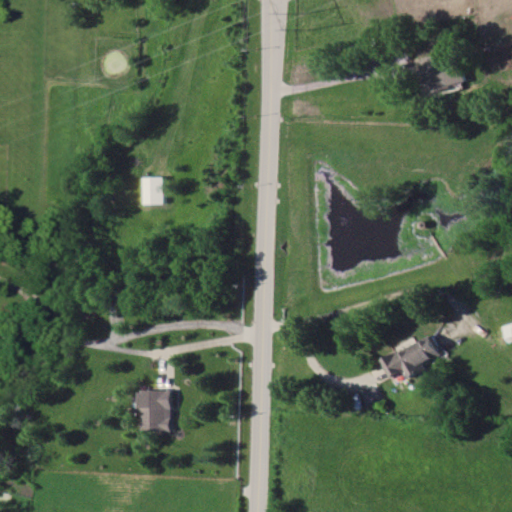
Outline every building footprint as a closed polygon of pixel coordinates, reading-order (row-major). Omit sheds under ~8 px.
[(470,81),(463,58),(449,63),(446,54),(422,62),(432,93),(470,81)] [(167,203),(167,176),(146,177),(147,204),(167,203)] [(427,370),(425,363),(443,356),(435,336),(384,357),(392,376),(407,370),(410,377),(427,370)] [(364,392),(370,404),(383,398),(378,385),(364,392)] [(175,430),(175,389),(145,390),(146,430),(175,430)]
